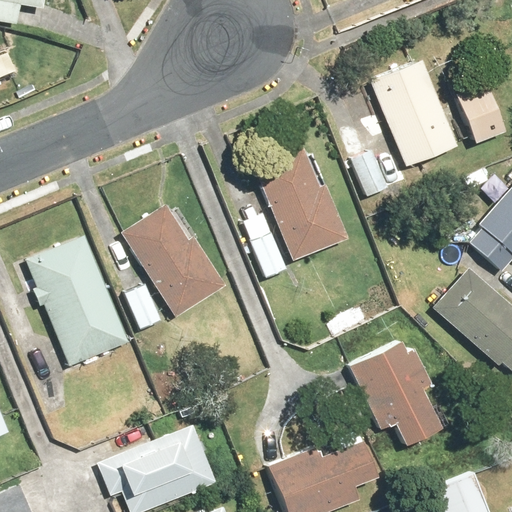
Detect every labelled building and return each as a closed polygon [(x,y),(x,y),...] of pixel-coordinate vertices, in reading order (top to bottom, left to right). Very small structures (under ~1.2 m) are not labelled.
[(0,0),(0,22),(9,24),(13,4),(36,8),(37,0),(0,0)] [(447,145),(414,58),(365,77),(399,164),(447,145)] [(479,78),(449,90),(470,141),(499,129),(479,78)] [(298,147),(249,166),(287,262),(343,239),(320,183),(313,185),(298,147)] [(368,148),(342,156),(357,199),(383,190),(368,148)] [(511,259),(511,174),(470,224),(475,228),(462,243),(495,271),(508,256),(511,259)] [(159,203),(115,232),(170,317),(220,285),(187,234),(181,237),(159,203)] [(264,229),(241,238),(257,279),(280,270),(264,229)] [(124,342),(79,234),(20,258),(32,287),(27,289),(34,304),(38,302),(65,367),(124,342)] [(511,309),(461,265),(425,306),(493,366),(497,362),(511,375),(511,309)] [(135,282),(116,292),(134,329),(153,320),(135,282)] [(392,344),(343,366),(372,430),(387,423),(397,445),(432,430),(413,388),(424,383),(407,347),(396,352),(392,344)] [(141,511),(210,484),(186,425),(94,462),(107,496),(117,492),(124,511),(141,511)] [(317,511),(351,499),(346,485),(368,476),(354,440),(312,457),(308,446),(258,466),(276,511),(317,511)] [(469,469),(430,485),(441,511),(485,511),(486,511),(469,469)]
